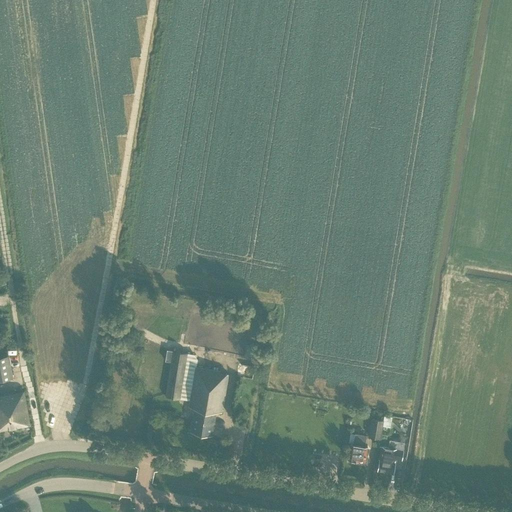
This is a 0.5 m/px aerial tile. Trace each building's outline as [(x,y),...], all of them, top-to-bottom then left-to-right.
[(179,333),(179,331),(179,330),(179,328),(178,327),(177,326),(176,325),(175,324),(173,323),(172,323),(170,323),(169,323),(167,323),(166,324),(165,325),(164,326),(163,327),(162,328),(162,330),(162,331),(162,333),(162,334),(163,336),(164,337),(165,338),(166,339),(167,340),(169,340),(170,340),(172,340),(173,340),(175,339),(176,338),(177,337),(178,336),(179,334),(179,333)] [(247,344),(244,363),(252,365),(255,345),(247,344)] [(196,366),(187,364),(188,353),(173,350),(172,350),(167,349),(165,361),(171,362),(165,396),(180,399),(190,401),(189,406),(195,407),(191,430),(212,434),(216,411),(222,412),(229,374),(219,372),(219,370),(196,366)] [(0,381),(13,379),(10,355),(0,357),(0,381)] [(252,379),(253,372),(254,366),(242,364),(240,377),(252,379)] [(243,380),(242,387),(255,389),(256,381),(243,380)] [(0,395),(0,429),(29,424),(24,391),(0,395)] [(383,423),(383,426),(391,427),(393,416),(385,415),(384,420),(383,423)] [(384,420),(378,419),(372,418),(369,436),(381,438),(383,426),(383,423),(384,420)] [(368,445),(365,445),(367,435),(355,433),(354,443),(351,442),(348,459),(358,461),(359,460),(365,461),(368,445)] [(382,446),(378,470),(393,473),(396,459),(402,460),(405,440),(396,439),(394,448),(382,446)] [(158,511),(168,511),(168,500),(158,500),(158,511)]
